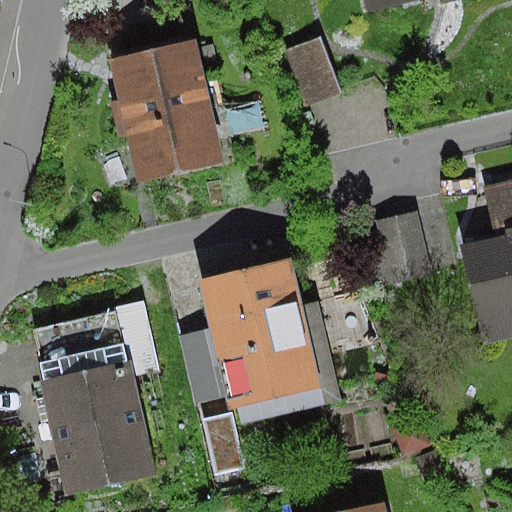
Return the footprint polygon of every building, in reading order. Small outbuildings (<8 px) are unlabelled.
[(362,0),(365,12),(416,0),(443,0),(446,11),(490,0),(362,0)] [(323,40),(288,53),(309,110),(325,104),(344,97),(323,40)] [(214,45),(131,61),(155,184),(238,167),(214,45)] [(511,325),(511,185),(471,194),(503,328),(511,325)] [(422,209),(375,222),(391,279),(438,265),(422,209)] [(317,262),(216,285),(244,411),(340,392),(317,262)] [(192,334),(176,337),(191,402),(221,396),(206,330),(192,334)] [(144,348),(53,368),(78,498),(169,479),(144,348)]
